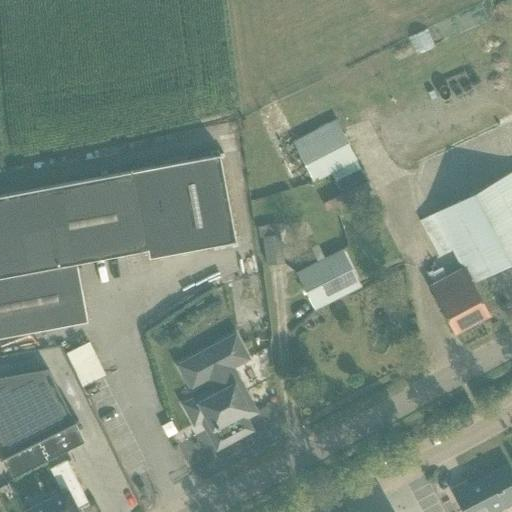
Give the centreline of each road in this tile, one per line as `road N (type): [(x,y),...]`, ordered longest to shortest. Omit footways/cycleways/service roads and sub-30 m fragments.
road 1 (secondary): [(201,511),(511,346)]
road 2 (unknown): [(188,511),(118,370),(111,327),(135,285),(228,258)]
road 3 (residential): [(333,511),(511,414)]
